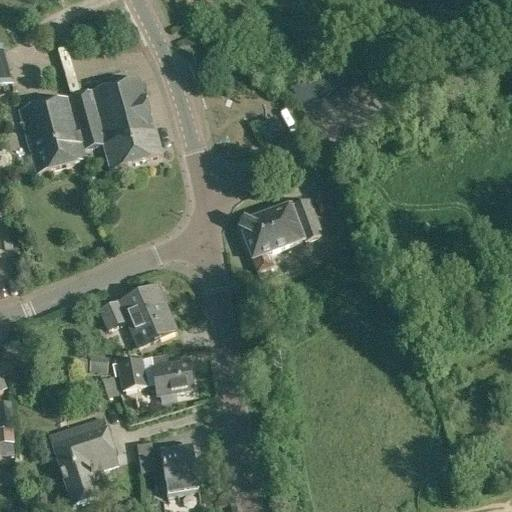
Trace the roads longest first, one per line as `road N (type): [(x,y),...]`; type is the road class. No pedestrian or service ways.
road 1 (tertiary): [(203,202),(312,144),(511,66)]
road 2 (secondary): [(252,511),(208,234)]
road 3 (tertiary): [(0,319),(208,234)]
road 4 (secondary): [(203,202),(180,100),(138,0)]
